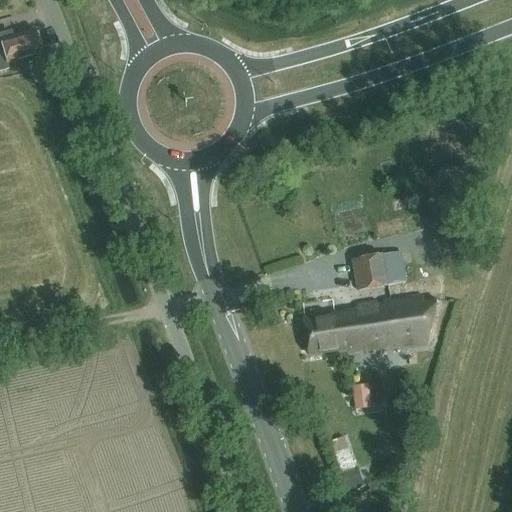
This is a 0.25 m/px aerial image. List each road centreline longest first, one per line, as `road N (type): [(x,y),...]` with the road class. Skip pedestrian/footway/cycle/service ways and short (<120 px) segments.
road 1 (unclassified): [(243,511),(46,0)]
road 2 (secondary): [(296,511),(209,278),(191,161)]
road 3 (motorway): [(245,114),(511,27)]
road 4 (motorway): [(469,0),(277,65),(235,68)]
road 5 (track): [(167,308),(0,348)]
road 6 (secondary): [(140,63),(130,81),(130,121),(153,151),(191,161)]
